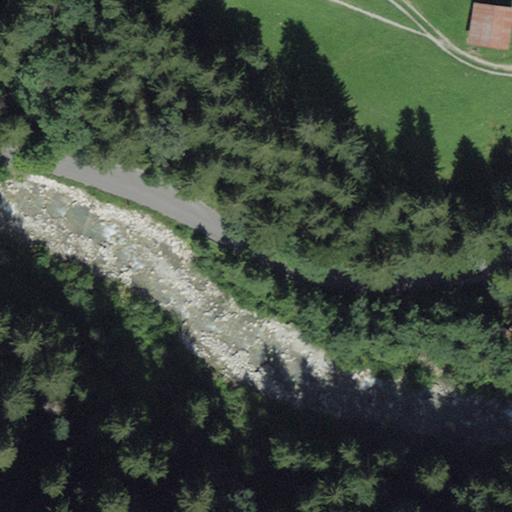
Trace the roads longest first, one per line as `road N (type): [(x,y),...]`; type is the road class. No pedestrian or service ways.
road 1 (unclassified): [(511,276),(402,292),(290,274),(119,182),(0,156)]
road 2 (track): [(511,70),(484,66),(438,38),(326,0)]
